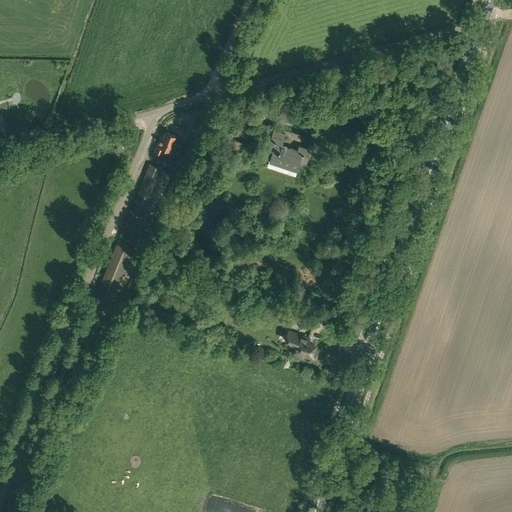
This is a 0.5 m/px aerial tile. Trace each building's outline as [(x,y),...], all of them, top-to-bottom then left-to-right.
[(249,124),(260,120),(262,119),(258,106),(244,109),(249,124)] [(302,157),(309,159),(312,149),(300,145),(299,150),(283,144),(286,133),(274,129),(269,144),(274,146),(270,158),(278,161),(277,163),(291,168),(292,163),(300,165),(302,157)] [(161,136),(155,150),(162,153),(164,147),(171,150),(177,136),(166,131),(163,137),(161,136)] [(175,168),(177,162),(166,157),(163,164),(175,168)] [(139,234),(144,237),(171,172),(150,163),(97,294),(112,300),(139,234)] [(296,310),(281,305),(277,315),(293,320),(296,310)] [(296,313),(294,321),(314,328),(316,320),(296,313)] [(308,342),(309,338),(290,332),(288,339),(293,341),(292,343),(298,344),(295,351),(296,352),(296,353),(303,355),(303,353),(314,357),(316,355),(317,353),(316,351),(314,350),(315,344),(308,342)]
